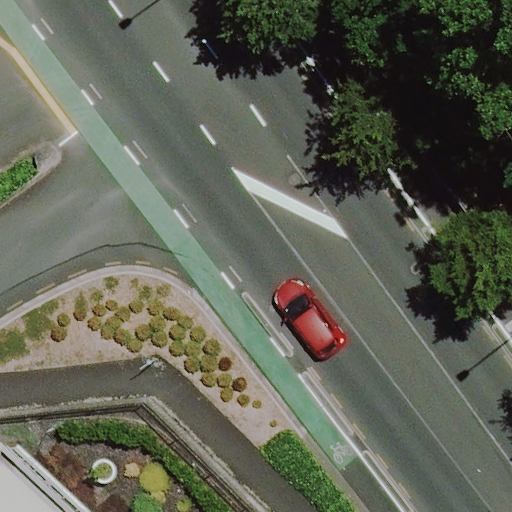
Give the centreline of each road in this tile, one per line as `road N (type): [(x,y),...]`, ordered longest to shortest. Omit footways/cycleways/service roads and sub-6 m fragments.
road 1 (secondary): [(511,503),(184,62)]
road 2 (unclassified): [(0,191),(184,62)]
